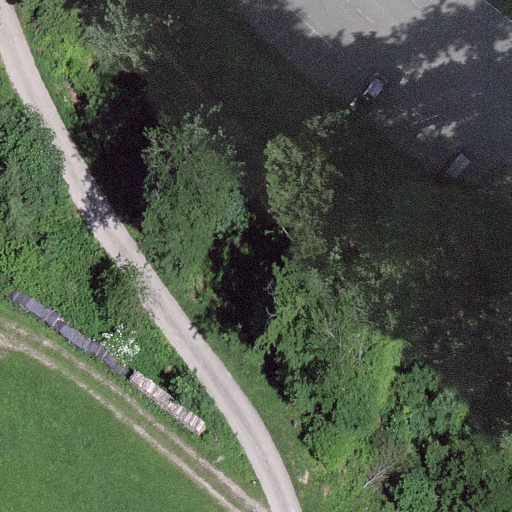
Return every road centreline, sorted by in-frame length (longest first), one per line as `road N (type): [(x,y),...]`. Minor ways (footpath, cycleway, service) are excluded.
road 1 (track): [(0,4),(75,169),(239,406),(289,511)]
road 2 (track): [(0,327),(35,341),(105,392),(248,511)]
